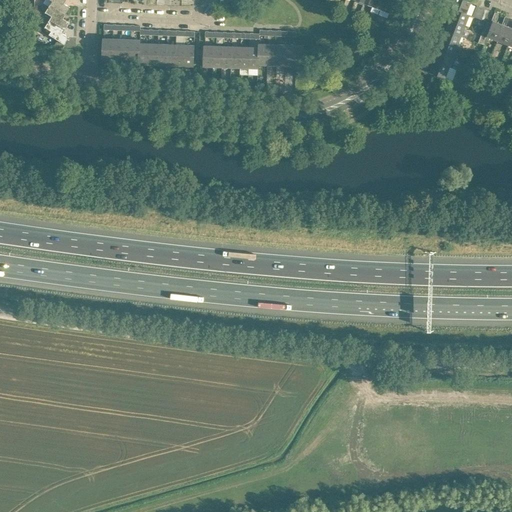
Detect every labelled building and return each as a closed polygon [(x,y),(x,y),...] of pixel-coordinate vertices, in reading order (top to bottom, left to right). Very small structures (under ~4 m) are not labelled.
[(50,0),(52,1),(50,4),(66,14),(70,7),(64,3),(65,0),(50,0)] [(374,0),(372,6),(381,9),(384,0),(374,0)] [(394,0),(384,0),(381,9),(389,12),(394,0)] [(442,16),(441,18),(449,21),(449,19),(465,25),(469,15),(467,14),(471,3),(469,3),(462,0),(460,6),(453,3),(451,8),(453,9),(450,17),(442,14),(442,16)] [(52,16),(50,19),(65,29),(70,22),(63,18),(66,14),(50,4),(45,12),(52,16)] [(476,5),(472,16),(480,19),(484,8),(476,5)] [(484,8),(480,19),(485,21),(489,10),(484,8)] [(488,34),(487,36),(497,40),(503,25),(502,24),(496,22),(499,14),(495,12),(494,12),(491,21),(492,21),(491,24),(488,34)] [(503,25),(497,40),(507,44),(511,32),(511,28),(506,26),(509,18),(506,17),(505,16),(502,24),(503,25)] [(65,29),(50,19),(42,32),(48,36),(50,34),(58,40),(65,44),(69,37),(63,33),(65,29)] [(438,27),(437,28),(445,31),(445,30),(461,36),(465,25),(449,19),(449,21),(446,27),(438,24),(438,27)] [(434,37),(433,38),(441,42),(441,40),(457,46),(461,36),(445,30),(445,31),(442,38),(434,35),(434,37)] [(482,32),(478,42),(483,44),(487,36),(488,34),(482,32)] [(111,59),(112,38),(104,38),(103,38),(102,59),(103,59),(111,59)] [(121,60),(121,39),(112,38),(111,59),(121,60)] [(130,60),(131,39),(121,39),(121,60),(130,60)] [(138,60),(140,43),(140,39),(131,39),(130,60),(138,60)] [(430,47),(429,49),(437,52),(437,50),(453,56),(457,46),(441,40),(441,42),(438,48),(431,45),(430,47)] [(148,64),(149,43),(140,43),(138,60),(138,64),(148,64)] [(157,64),(158,44),(149,43),(148,64),(157,64)] [(258,47),(258,64),(267,65),(268,44),(259,43),(258,47)] [(166,65),(167,44),(158,44),(157,64),(166,65)] [(175,65),(176,44),(167,44),(166,65),(175,65)] [(184,65),(185,45),(176,44),(175,65),(184,65)] [(277,44),(268,44),(267,65),(276,65),(277,44)] [(277,44),(276,65),(286,65),(286,44),(277,44)] [(295,45),(286,44),(286,65),(295,66),(295,60),(295,45)] [(194,45),(185,45),(184,65),(193,66),(194,45)] [(212,66),(213,46),(205,45),(204,45),(203,66),(212,66)] [(303,45),(295,45),(295,60),(302,60),(303,60),(303,45)] [(222,46),(213,46),(212,66),(221,67),(222,46)] [(230,67),(231,46),(222,46),(221,67),(230,67)] [(240,46),(231,46),(230,67),(240,67),(240,46)] [(240,46),(240,67),(249,68),(249,47),(240,46)] [(258,68),(258,64),(258,47),(249,47),(249,68),(258,68)] [(426,58),(425,59),(433,62),(433,61),(449,67),(453,56),(437,50),(437,52),(434,58),(427,55),(426,58)] [(423,65),(421,69),(430,72),(430,71),(445,77),(449,67),(433,61),(433,62),(431,68),(423,65)]
